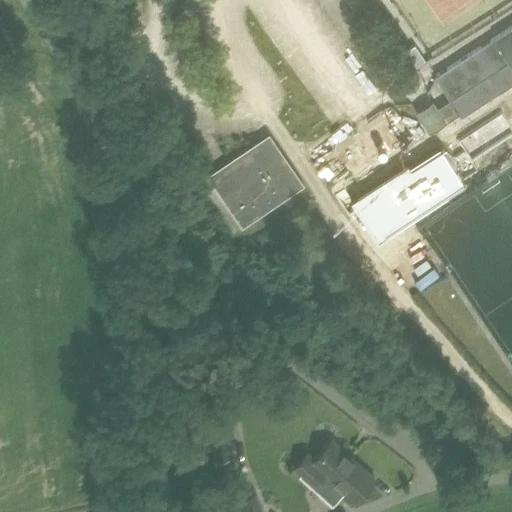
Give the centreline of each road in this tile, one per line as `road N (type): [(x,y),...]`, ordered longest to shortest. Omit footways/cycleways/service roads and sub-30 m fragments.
road 1 (unclassified): [(511,479),(431,486),(401,448),(224,324),(159,252),(27,0)]
road 2 (unclassified): [(511,420),(417,317),(252,100)]
